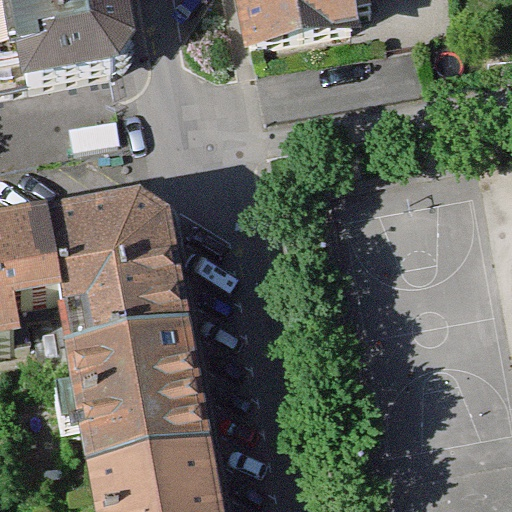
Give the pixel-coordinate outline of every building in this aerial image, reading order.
[(31,112),(146,94),(131,0),(22,0),(14,1),(31,112)] [(341,0),(219,0),(233,90),(351,77),(341,0)] [(176,243),(151,230),(47,250),(64,339),(74,389),(199,365),(176,243)] [(64,339),(47,250),(0,258),(0,382),(37,376),(32,345),(64,339)] [(221,483),(199,365),(74,389),(96,506),(221,483)] [(226,511),(221,483),(96,506),(96,511),(226,511)]
